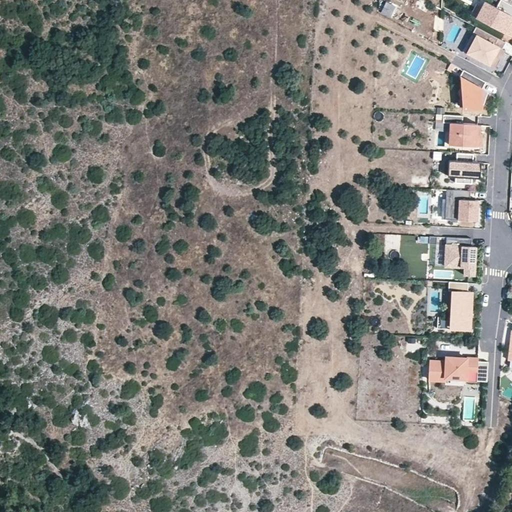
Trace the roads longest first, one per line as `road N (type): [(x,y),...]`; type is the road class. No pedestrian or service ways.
road 1 (residential): [(498,232),(491,423)]
road 2 (residential): [(511,87),(501,119),(498,232)]
